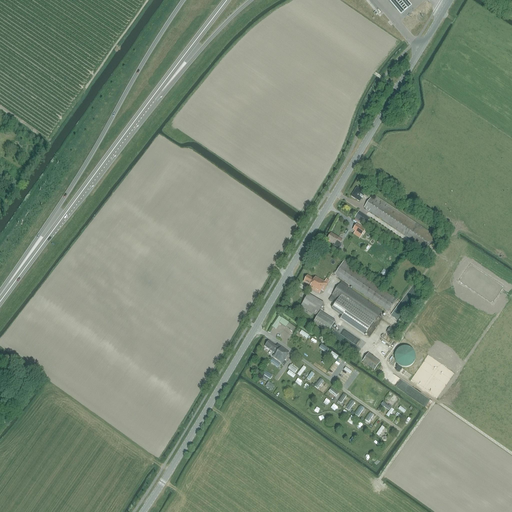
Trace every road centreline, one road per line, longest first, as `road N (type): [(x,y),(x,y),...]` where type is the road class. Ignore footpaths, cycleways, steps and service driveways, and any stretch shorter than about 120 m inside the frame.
road 1 (tertiary): [(142,511),(449,0)]
road 2 (trunk): [(184,0),(0,299)]
road 3 (trunk): [(0,301),(151,98)]
road 4 (trunk): [(151,98),(252,0)]
road 5 (trunk): [(151,98),(226,0)]
